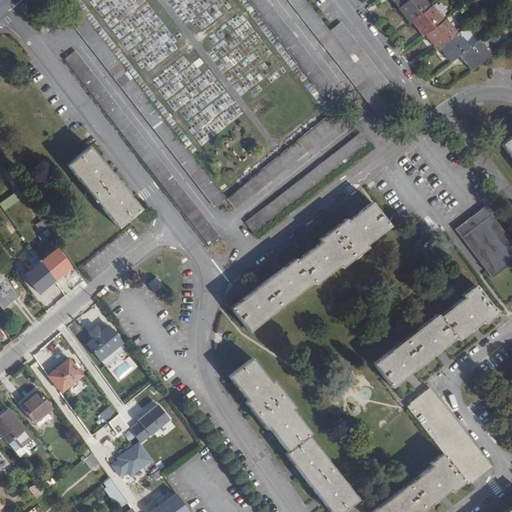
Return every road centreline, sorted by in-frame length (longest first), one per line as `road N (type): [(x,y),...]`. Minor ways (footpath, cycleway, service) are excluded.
road 1 (residential): [(5,5),(175,224)]
road 2 (residential): [(436,117),(238,267)]
road 3 (residential): [(212,294),(204,360),(215,392),(296,511)]
road 4 (residential): [(175,224),(0,367)]
road 5 (residential): [(511,334),(461,370),(453,386),(511,472)]
road 6 (residential): [(343,0),(436,117)]
road 7 (unknown): [(473,205),(504,181),(449,109)]
